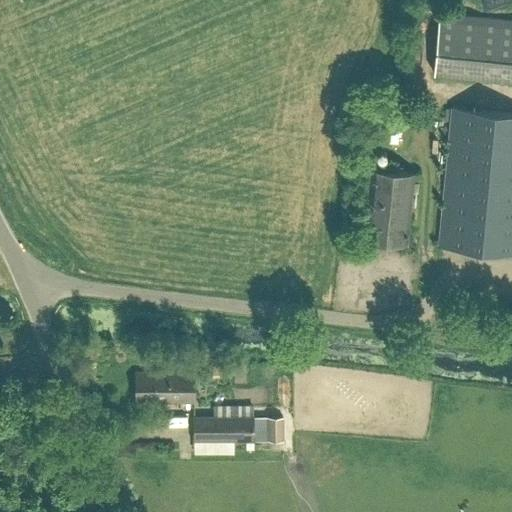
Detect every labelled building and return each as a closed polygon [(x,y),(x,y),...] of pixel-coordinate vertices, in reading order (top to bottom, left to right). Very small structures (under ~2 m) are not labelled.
[(433,72),(511,79),(511,19),(438,12),(433,72)] [(511,254),(511,113),(451,108),(438,247),(511,254)] [(363,238),(404,243),(411,174),(370,170),(363,238)] [(212,365),(212,376),(230,376),(230,365),(212,365)] [(193,401),(193,371),(135,371),(135,401),(193,401)] [(193,415),(193,440),(252,440),(253,416),(193,415)] [(267,440),(283,440),(282,416),(266,416),(267,440)]
